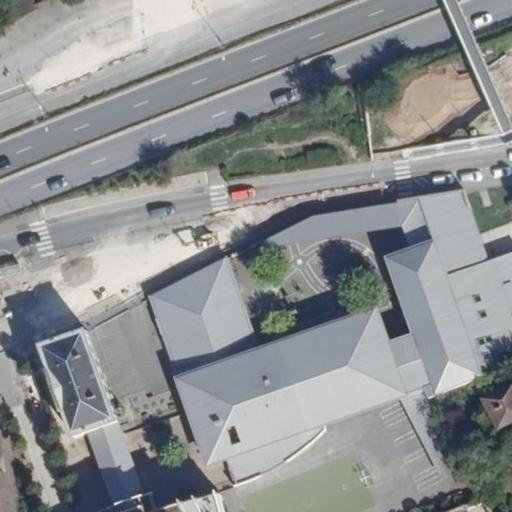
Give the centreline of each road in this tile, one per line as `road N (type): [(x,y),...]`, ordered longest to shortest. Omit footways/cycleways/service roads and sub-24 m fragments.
road 1 (residential): [(0,248),(110,216),(511,163)]
road 2 (primary): [(0,166),(350,0)]
road 3 (primary): [(240,0),(0,112)]
road 4 (residential): [(195,0),(0,84)]
